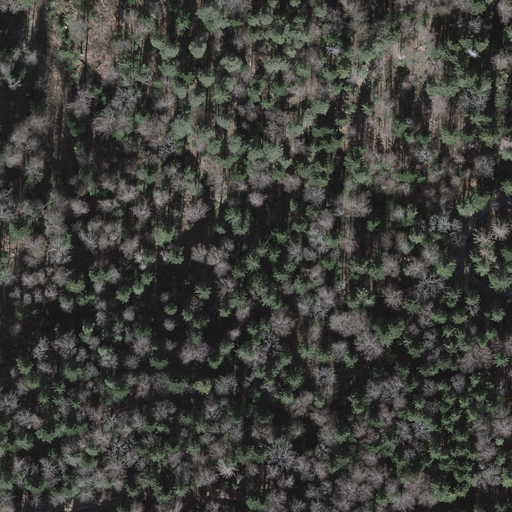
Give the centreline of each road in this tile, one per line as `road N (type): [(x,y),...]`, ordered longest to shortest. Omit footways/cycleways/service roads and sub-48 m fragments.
road 1 (track): [(463,265),(325,403),(301,409),(189,389),(140,399),(40,444),(0,446)]
road 2 (track): [(13,511),(189,492),(256,501),(276,511)]
road 3 (unclassified): [(511,197),(478,212),(461,249),(469,275),(511,292)]
